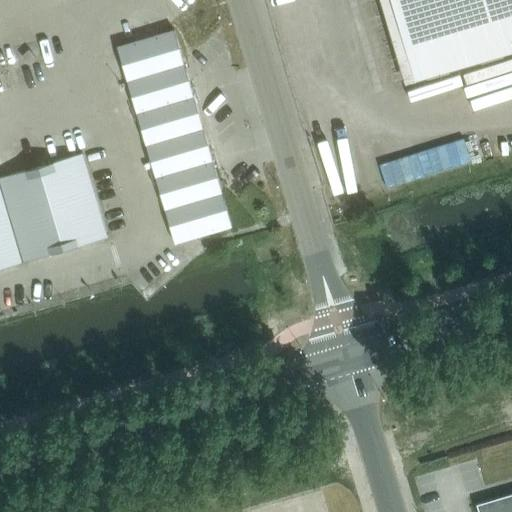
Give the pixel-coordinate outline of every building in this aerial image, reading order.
[(277,0),(325,191),(502,147),(496,125),(481,129),(470,81),(372,105),(377,127),(363,131),(337,26),(304,35),(295,0),(277,0)] [(511,0),(391,0),(415,81),(511,52),(511,44),(507,29),(511,27),(511,0)] [(117,47),(126,79),(155,71),(183,63),(174,30),(154,36),(145,39),(117,47)] [(29,49),(21,56),(28,63),(35,57),(29,49)] [(155,71),(126,79),(136,112),(164,103),(193,95),(183,63),(155,71)] [(164,103),(136,112),(146,144),(174,136),(202,128),(193,95),(164,103)] [(146,144),(155,177),(184,168),(212,160),(202,128),(174,136),(146,144)] [(39,165),(0,176),(0,185),(10,219),(22,261),(64,249),(106,237),(94,195),(81,153),(39,165)] [(184,168),(155,177),(165,209),(193,201),(222,193),(217,177),(212,160),(184,168)] [(0,268),(22,261),(10,219),(0,185),(0,268)] [(193,201),(165,209),(174,242),(203,233),(211,231),(231,225),(222,193),(193,201)] [(511,511),(511,493),(476,504),(478,511),(511,511)]
